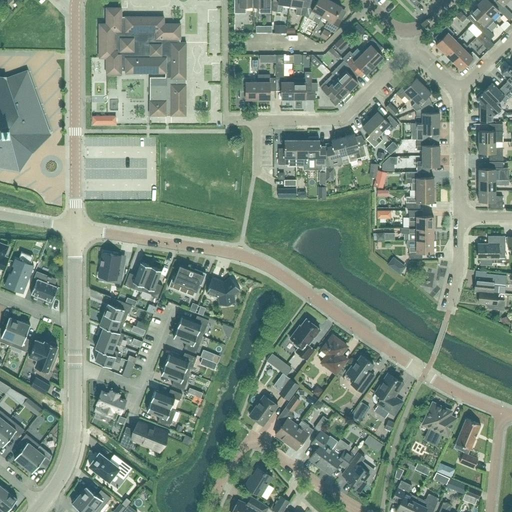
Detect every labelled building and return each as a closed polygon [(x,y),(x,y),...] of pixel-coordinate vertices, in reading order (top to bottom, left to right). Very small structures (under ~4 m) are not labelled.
[(252,6),(251,0),(239,0),(234,0),(234,13),(245,13),(245,6),(252,6)] [(251,0),(252,6),(259,6),(259,13),(270,13),(270,0),(264,0),(251,0)] [(289,5),(289,0),(271,0),(272,11),(281,12),(282,4),(289,5)] [(289,0),(289,5),(296,6),(295,14),(304,15),(309,1),(303,0),(289,0)] [(309,1),(304,15),(318,23),(330,0),(329,0),(316,0),(314,4),(309,1)] [(335,17),(341,6),(330,0),(318,23),(320,19),(326,22),(323,26),(333,32),(340,20),(335,17)] [(511,14),(504,6),(502,9),(497,4),(495,6),(488,0),(480,0),(477,4),(490,17),(498,10),(508,20),(511,16),(511,14)] [(502,9),(504,6),(503,5),(507,0),(488,0),(495,6),(497,4),(502,9)] [(493,20),(490,17),(477,4),(469,12),(470,13),(479,22),(477,24),(482,28),(480,31),(489,40),(493,35),(485,27),(493,20)] [(165,72),(165,77),(149,77),(149,83),(149,104),(149,115),(185,115),(185,104),(185,78),(185,42),(175,42),(175,38),(180,38),(180,23),(172,23),(163,23),(163,16),(135,16),(130,16),(121,16),(121,7),(119,7),(118,7),(117,7),(106,7),(106,23),(99,23),(99,32),(99,58),(106,58),(106,74),(121,74),(121,71),(125,71),(125,72),(149,72),(150,72),(165,72)] [(2,12),(7,18),(11,13),(6,8),(2,12)] [(466,17),(460,11),(456,15),(456,16),(461,21),(466,17)] [(470,13),(466,17),(480,31),(482,28),(477,24),(479,22),(470,13)] [(458,35),(469,23),(466,20),(462,24),(455,18),(448,25),(458,35)] [(507,21),(504,21),(499,26),(506,32),(511,26),(507,21)] [(357,25),(350,31),(361,42),(368,36),(357,25)] [(443,52),(455,40),(450,35),(453,33),(446,25),(434,37),(438,41),(435,44),(443,52)] [(472,25),(459,37),(466,44),(479,32),(472,25)] [(275,28),(276,35),(283,35),(282,27),(275,28)] [(335,45),(340,50),(350,41),(344,35),(335,45)] [(378,52),(382,48),(371,37),(364,45),(367,48),(362,53),(374,65),(382,56),(378,52)] [(452,61),(464,49),(467,46),(463,42),(460,45),(455,40),(443,52),(452,61)] [(488,49),(493,44),(489,40),(484,45),(488,49)] [(464,49),(452,61),(460,69),(466,64),(470,68),(479,58),(472,51),(469,54),(464,49)] [(374,65),(362,53),(356,58),(349,50),(341,58),(343,60),(358,74),(362,70),(365,73),(374,65)] [(281,98),(293,98),(293,82),(285,82),(285,77),(283,77),(283,54),(275,54),(275,77),(275,90),(281,90),(281,98)] [(293,65),(293,57),(284,57),(284,65),(293,65)] [(336,78),(348,90),(357,82),(353,78),(358,74),(343,60),(336,67),(342,73),(336,78)] [(503,85),(511,94),(511,93),(511,68),(510,67),(509,65),(501,73),(507,80),(503,85)] [(0,166),(19,170),(22,152),(32,140),(50,134),(27,70),(5,78),(4,77),(0,76),(0,166)] [(305,90),(311,90),(311,83),(311,71),(304,71),(304,77),(293,77),(293,82),(293,98),(305,98),(305,90)] [(331,73),(319,86),(331,99),(336,94),(340,99),(348,90),(336,78),(331,73)] [(269,90),(275,90),(275,77),(269,77),(269,74),(257,74),(257,81),(257,98),(269,98),(269,90)] [(257,98),(257,81),(250,81),(250,77),(239,77),(239,90),(245,90),(245,98),(257,98)] [(407,101),(410,97),(411,97),(423,85),(415,77),(407,85),(405,83),(395,93),(401,99),(403,96),(407,101)] [(504,102),(511,94),(503,85),(498,89),(491,83),(483,91),(496,103),(500,99),(504,102)] [(411,97),(410,97),(411,97),(415,101),(410,106),(415,110),(429,104),(431,104),(429,97),(427,96),(430,93),(423,85),(411,97)] [(497,104),(496,103),(483,91),(475,98),(483,106),(480,110),(480,113),(479,113),(479,121),(492,121),(492,115),(500,107),(497,104)] [(393,115),(397,111),(389,102),(384,107),(393,115)] [(429,104),(415,110),(415,117),(421,117),(421,122),(439,122),(439,112),(434,112),(434,110),(432,104),(431,104),(429,104)] [(385,119),(377,111),(369,119),(382,131),(386,127),(390,131),(398,123),(389,115),(385,119)] [(382,131),(369,119),(362,126),(369,134),(365,138),(374,147),(382,139),(377,135),(382,131)] [(416,139),(428,139),(428,133),(439,133),(439,122),(421,122),(416,122),(416,139)] [(478,130),(478,141),(495,141),(502,141),(502,136),(502,123),(488,123),(489,130),(478,130)] [(354,133),(342,136),(347,153),(346,153),(349,162),(357,160),(356,158),(366,156),(363,144),(357,146),(354,133)] [(308,139),(307,139),(307,164),(307,169),(319,169),(319,171),(318,171),(318,183),(325,183),(325,167),(325,144),(319,144),(319,139),(317,139),(317,136),(308,136),(308,139)] [(339,155),(346,153),(347,153),(342,136),(331,139),(332,144),(326,144),(331,165),(341,162),(339,155)] [(295,157),(295,139),(284,139),(284,152),(278,152),(278,164),(288,164),(288,157),(295,157)] [(295,139),(295,157),(303,157),(303,164),(307,164),(307,139),(295,139)] [(428,139),(416,139),(416,150),(421,150),(421,155),(439,155),(439,145),(428,145),(428,139)] [(478,141),(478,153),(488,153),(488,160),(502,160),(502,147),(502,141),(495,141),(478,141)] [(439,155),(421,155),(421,161),(416,161),(416,171),(419,171),(429,171),(429,166),(439,166),(439,155)] [(478,179),(507,179),(507,168),(502,168),(502,161),(488,161),(488,168),(478,168),(478,179)] [(415,190),(433,189),(433,177),(419,177),(419,171),(416,171),(405,171),(405,183),(411,183),(411,190),(412,190),(415,190)] [(507,179),(478,179),(478,190),(495,190),(495,184),(507,184),(507,179)] [(295,188),(277,188),(277,197),(295,197),(295,188)] [(433,189),(415,190),(415,196),(405,196),(405,207),(419,207),(419,202),(433,202),(433,189)] [(495,190),(478,190),(478,201),(488,201),(488,208),(502,208),(502,196),(495,196),(495,190)] [(408,227),(415,228),(433,228),(433,216),(421,216),(421,210),(408,210),(408,227)] [(376,212),(376,220),(390,220),(390,212),(376,212)] [(415,240),(433,240),(433,228),(415,228),(408,227),(400,228),(400,233),(408,233),(408,240),(415,240)] [(386,242),(394,239),(392,233),(384,235),(386,242)] [(491,264),(491,258),(498,258),(498,257),(504,257),(504,235),(491,235),(491,244),(477,244),(477,258),(480,258),(480,264),(491,264)] [(421,252),(433,252),(433,240),(415,240),(415,247),(408,247),(408,258),(421,258),(421,252)] [(4,256),(8,246),(0,242),(0,268),(2,269),(7,257),(4,256)] [(36,269),(43,271),(45,266),(51,268),(55,256),(43,251),(36,269)] [(111,253),(103,252),(101,259),(100,258),(100,259),(101,259),(100,264),(99,264),(100,265),(98,276),(113,278),(112,282),(120,283),(123,268),(117,267),(119,254),(112,253),(112,252),(111,253)] [(27,280),(33,264),(15,257),(12,265),(13,266),(11,273),(9,272),(5,284),(4,285),(5,286),(10,288),(11,288),(16,290),(22,292),(23,292),(25,287),(25,286),(27,280)] [(137,283),(142,285),(150,265),(140,261),(134,274),(129,272),(124,285),(134,289),(137,283)] [(392,268),(398,272),(403,266),(397,261),(392,268)] [(150,265),(142,285),(140,290),(151,294),(150,295),(157,297),(162,285),(155,282),(160,269),(150,265)] [(171,278),(168,287),(178,291),(194,298),(199,285),(200,286),(205,273),(190,266),(188,269),(179,265),(175,276),(174,279),(171,278)] [(497,293),(498,285),(505,286),(506,275),(485,273),(485,280),(475,279),(474,290),(497,293)] [(53,285),(55,279),(43,274),(41,278),(34,276),(32,282),(35,283),(30,293),(51,301),(57,286),(53,285)] [(229,276),(222,281),(212,276),(205,293),(216,297),(217,305),(235,302),(233,294),(240,289),(229,276)] [(497,293),(474,290),(473,291),(479,291),(478,303),(485,303),(487,305),(487,308),(502,310),(503,300),(496,299),(497,293)] [(103,313),(124,321),(128,311),(129,311),(131,305),(119,300),(112,297),(110,303),(107,302),(103,313)] [(99,324),(103,326),(120,332),(124,321),(103,313),(99,324)] [(0,340),(10,345),(19,320),(17,319),(18,317),(11,314),(10,317),(8,316),(3,329),(0,327),(0,340)] [(177,326),(202,336),(208,319),(196,315),(194,320),(181,315),(177,326)] [(306,359),(314,349),(307,344),(319,328),(306,318),(296,331),(295,330),(289,338),(299,346),(295,351),(306,359)] [(25,337),(30,324),(19,320),(10,345),(26,351),(30,339),(25,337)] [(137,320),(135,326),(146,330),(148,325),(137,320)] [(103,326),(99,337),(115,343),(119,345),(124,334),(120,332),(103,326)] [(202,336),(177,326),(173,337),(186,342),(183,348),(195,352),(202,336)] [(335,373),(346,358),(340,354),(346,346),(332,335),(321,349),(327,354),(321,362),(335,373)] [(113,349),(115,343),(99,337),(94,348),(98,349),(114,355),(115,356),(117,351),(113,349)] [(46,344),(36,339),(35,339),(28,355),(37,359),(34,366),(47,371),(51,360),(54,359),(56,354),(54,353),(57,346),(56,345),(55,343),(50,341),(48,342),(47,342),(46,344)] [(115,356),(114,355),(98,349),(94,360),(111,366),(113,360),(119,362),(120,358),(115,356)] [(208,360),(210,361),(212,354),(202,350),(200,357),(203,358),(208,360)] [(164,363),(189,373),(196,357),(184,352),(182,357),(169,353),(164,363)] [(365,375),(373,364),(360,355),(352,366),(351,365),(346,373),(354,379),(350,384),(362,392),(371,379),(365,375)] [(291,365),(295,369),(302,363),(298,359),(291,365)] [(131,370),(131,368),(133,363),(127,360),(124,367),(131,370)] [(189,373),(164,363),(160,374),(173,379),(171,385),(183,389),(189,373)] [(279,378),(273,386),(280,391),(278,392),(287,399),(298,385),(289,378),(282,372),(278,377),(279,378)] [(374,393),(372,396),(373,401),(377,403),(377,404),(388,411),(393,415),(402,401),(394,396),(403,383),(387,373),(374,393)] [(44,394),(50,385),(35,377),(30,385),(44,394)] [(27,397),(10,387),(6,391),(22,403),(27,397)] [(150,399),(170,407),(174,398),(179,400),(182,393),(170,388),(168,393),(154,389),(150,399)] [(98,395),(97,397),(98,398),(96,403),(93,411),(112,418),(115,411),(120,413),(125,400),(117,397),(119,393),(110,390),(109,393),(101,390),(99,396),(98,395)] [(262,425),(277,405),(263,395),(249,415),(262,425)] [(298,398),(293,395),(285,406),(290,410),(298,398)] [(170,407),(150,399),(146,410),(159,415),(157,421),(169,425),(175,409),(170,407)] [(422,424),(447,435),(455,418),(448,415),(450,411),(432,402),(422,424)] [(31,410),(37,415),(41,409),(36,404),(31,410)] [(0,430),(10,418),(0,409),(0,430)] [(285,441),(297,425),(290,420),(293,415),(289,411),(281,421),(283,422),(274,434),(285,441)] [(362,417),(354,412),(351,416),(359,422),(362,417)] [(319,431),(319,430),(328,419),(322,415),(314,427),(319,431)] [(24,429),(10,418),(0,430),(0,443),(2,446),(11,435),(16,439),(24,429)] [(34,429),(40,422),(35,418),(30,424),(29,425),(34,429)] [(473,467),(477,458),(467,454),(469,448),(470,448),(480,424),(465,418),(455,442),(465,446),(463,452),(462,452),(459,461),(473,467)] [(387,419),(383,427),(390,431),(390,430),(394,422),(387,419)] [(131,442),(132,438),(141,442),(141,440),(160,448),(166,432),(170,434),(170,433),(153,426),(153,427),(152,429),(149,428),(149,427),(150,426),(137,421),(137,422),(138,423),(133,435),(124,431),(125,430),(124,430),(119,443),(129,451),(132,443),(131,442)] [(305,439),(313,429),(308,425),(304,430),(297,425),(285,441),(295,449),(304,438),(305,439)] [(319,430),(319,431),(310,442),(317,447),(309,458),(319,466),(331,449),(337,441),(329,435),(328,437),(319,430)] [(23,464),(39,444),(25,433),(18,443),(23,447),(14,457),(23,464)] [(52,454),(39,444),(23,464),(31,471),(39,461),(46,466),(52,454)] [(331,449),(319,466),(330,473),(338,462),(344,467),(353,455),(344,448),(339,455),(331,449)] [(358,452),(342,474),(347,478),(345,481),(359,491),(364,483),(368,486),(373,479),(371,477),(376,471),(361,460),(364,457),(358,452)] [(98,453),(88,466),(108,482),(114,474),(122,480),(131,469),(113,455),(108,461),(98,453)] [(454,468),(439,462),(435,470),(450,477),(454,468)] [(249,478),(244,486),(260,495),(266,498),(273,487),(267,484),(272,476),(257,467),(250,479),(249,478)] [(433,478),(446,484),(449,477),(436,471),(433,478)] [(447,484),(464,492),(467,485),(449,478),(447,484)] [(399,503),(395,511),(396,511),(408,511),(414,501),(416,496),(408,492),(411,485),(400,479),(391,499),(399,503)] [(78,494),(99,511),(110,497),(100,489),(96,494),(86,485),(84,487),(82,486),(78,492),(79,493),(78,494)] [(477,498),(480,490),(467,485),(464,493),(477,498)] [(0,511),(5,511),(17,498),(7,490),(0,499),(0,511)] [(414,501),(408,511),(423,511),(425,508),(432,511),(438,498),(428,493),(424,500),(423,499),(416,496),(414,501)] [(97,511),(99,511),(78,494),(71,503),(82,511),(81,511),(97,511)] [(276,511),(281,511),(288,501),(280,496),(272,509),(276,511)] [(237,499),(231,511),(264,511),(268,507),(254,499),(250,505),(237,499)] [(450,511),(448,511),(451,505),(442,501),(438,511),(450,511)]
